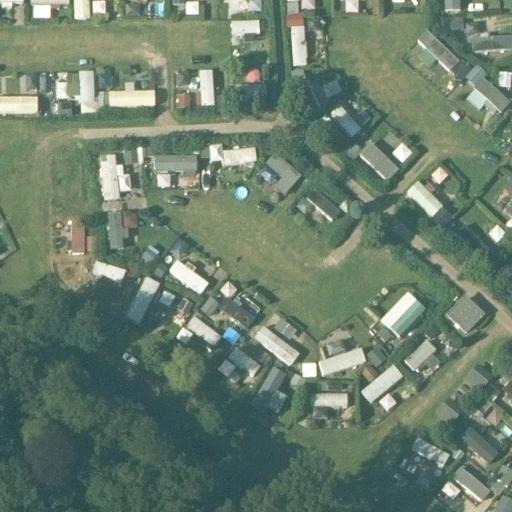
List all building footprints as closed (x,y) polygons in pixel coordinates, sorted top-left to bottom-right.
[(73,0),(74,21),(90,21),(89,0),(73,0)] [(127,17),(149,16),(147,0),(140,0),(126,1),(127,17)] [(262,0),(253,0),(254,13),(263,12),(262,0)] [(363,0),(340,0),(340,1),(346,1),(346,13),(363,13),(363,0)] [(303,26),(302,15),(287,17),(289,29),(303,26)] [(232,36),(259,35),(258,23),(231,24),(232,36)] [(486,55),(485,27),(471,28),(472,56),(486,55)] [(293,68),(307,67),(305,29),(291,29),(293,68)] [(501,115),(511,103),(482,82),(485,78),(425,33),(417,43),(426,49),(418,61),(442,79),(448,71),(474,90),(466,101),(479,111),(485,103),(501,115)] [(67,92),(80,91),(81,109),(108,108),(108,94),(95,95),(94,74),(66,75),(67,92)] [(511,76),(498,76),(498,89),(511,89),(511,76)] [(37,77),(5,77),(5,92),(37,91),(37,77)] [(154,94),(133,93),(133,90),(110,90),(109,108),(154,109),(154,94)] [(200,109),(200,93),(177,92),(177,109),(200,109)] [(0,99),(0,114),(36,115),(36,99),(0,99)] [(325,120),(350,143),(362,130),(337,107),(325,120)] [(357,157),(359,159),(358,160),(385,185),(398,171),(369,144),(357,157)] [(141,150),(123,153),(126,167),(144,164),(141,150)] [(241,165),(255,164),(254,151),(223,153),(224,180),(242,179),(241,165)] [(275,155),(257,175),(284,198),(301,178),(275,155)] [(115,157),(100,158),(104,200),(130,197),(126,167),(116,168),(115,157)] [(155,174),(197,173),(196,157),(155,158),(155,174)] [(68,165),(70,196),(83,195),(81,165),(68,165)] [(511,183),(494,203),(511,219),(511,183)] [(433,221),(444,209),(417,184),(406,195),(433,221)] [(305,200),(332,223),(340,214),(314,190),(305,200)] [(108,215),(109,250),(122,250),(121,214),(108,215)] [(122,215),(123,229),(137,229),(136,214),(122,215)] [(84,255),(84,227),(71,227),(70,255),(84,255)] [(455,238),(476,260),(487,249),(466,227),(455,238)] [(85,229),(86,254),(96,254),(95,229),(85,229)] [(177,242),(154,273),(163,279),(186,248),(177,242)] [(511,286),(511,261),(500,278),(511,286)] [(178,262),(170,272),(199,298),(208,288),(178,262)] [(96,264),(93,275),(121,283),(124,272),(96,264)] [(139,327),(160,286),(146,279),(125,320),(139,327)] [(409,294),(395,307),(396,307),(380,322),(397,340),(426,313),(409,294)] [(227,298),(219,306),(211,299),(202,308),(236,341),(253,322),(227,298)] [(453,319),(462,328),(470,319),(461,310),(453,319)] [(192,319),(176,343),(218,371),(235,347),(192,319)] [(292,366),(300,353),(262,331),(254,344),(292,366)] [(341,341),(325,347),(329,358),(345,352),(341,341)] [(425,342),(403,363),(413,373),(435,352),(425,342)] [(234,351),(229,362),(253,375),(259,364),(234,351)] [(318,363),(322,378),(365,366),(361,351),(318,363)] [(225,361),(219,373),(230,379),(236,367),(225,361)] [(485,393),(494,378),(476,366),(466,381),(485,393)] [(393,367),(360,394),(370,406),(403,379),(393,367)] [(287,398),(277,393),(287,377),(276,371),(257,406),(277,416),(287,398)] [(511,380),(503,387),(511,397),(511,380)] [(483,396),(494,403),(501,393),(490,386),(483,396)] [(309,409),(346,409),(346,397),(309,396),(309,409)] [(447,400),(437,416),(453,426),(463,410),(447,400)] [(327,421),(327,410),(312,410),(311,420),(327,421)] [(470,429),(459,441),(488,468),(499,456),(470,429)] [(443,469),(449,458),(417,439),(411,450),(443,469)] [(508,487),(511,480),(511,472),(504,467),(496,480),(508,487)] [(452,479),(484,503),(492,492),(459,469),(452,479)] [(492,511),(510,511),(511,507),(511,501),(498,496),(492,511)]
